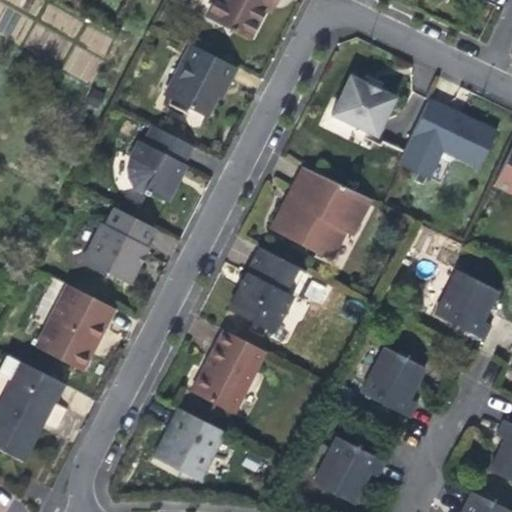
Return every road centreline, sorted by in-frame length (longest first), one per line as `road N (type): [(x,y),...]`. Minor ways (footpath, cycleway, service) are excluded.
road 1 (residential): [(320,0),(79,449),(72,511)]
road 2 (residential): [(477,70),(327,0)]
road 3 (residential): [(458,376),(398,511)]
